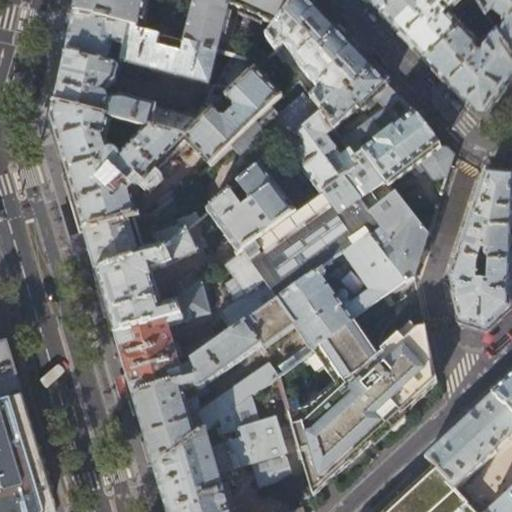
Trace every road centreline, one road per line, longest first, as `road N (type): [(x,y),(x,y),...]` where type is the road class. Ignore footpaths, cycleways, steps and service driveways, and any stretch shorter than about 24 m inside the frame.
road 1 (residential): [(475,140),(431,278),(440,324),(468,388)]
road 2 (primary): [(93,511),(33,307)]
road 3 (residential): [(475,140),(340,0)]
road 4 (residential): [(341,511),(468,388)]
